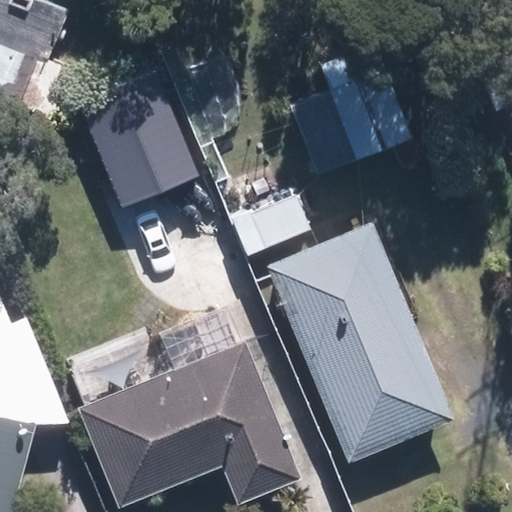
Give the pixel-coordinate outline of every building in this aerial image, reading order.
[(42,60),(0,43),(0,151),(5,154),(42,60)] [(278,104),(308,171),(379,141),(389,163),(412,153),(373,62),(278,104)] [(160,85),(86,114),(125,209),(198,180),(160,85)] [(234,206),(249,241),(293,222),(278,188),(234,206)] [(249,257),(330,452),(431,410),(350,216),(249,257)] [(66,415),(105,511),(109,511),(208,471),(224,510),(285,484),(215,316),(149,343),(163,375),(66,415)] [(0,511),(22,429),(0,423),(0,511)]
